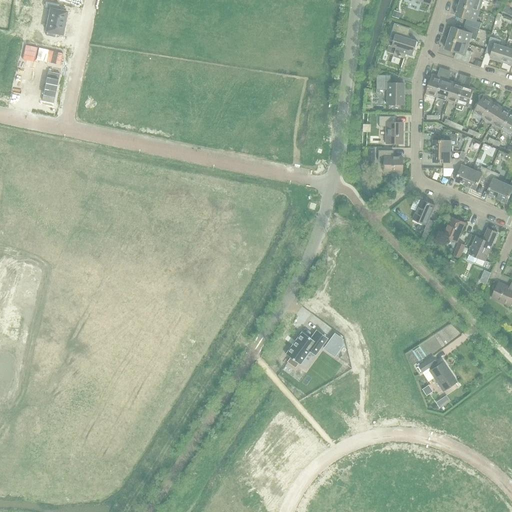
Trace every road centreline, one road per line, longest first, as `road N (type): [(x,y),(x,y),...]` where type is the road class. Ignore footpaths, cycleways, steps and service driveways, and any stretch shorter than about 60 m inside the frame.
road 1 (residential): [(0,423),(83,447),(96,439),(174,299),(190,236)]
road 2 (residential): [(511,495),(444,448),(410,434),(380,435),(336,448),(298,486),(287,511)]
road 3 (residential): [(426,55),(415,172),(423,183),(511,222)]
road 4 (unclassified): [(511,359),(370,219)]
road 5 (residential): [(0,193),(190,236)]
road 6 (residential): [(331,183),(354,0)]
road 7 (residential): [(69,133),(204,159)]
road 8 (residential): [(69,133),(93,0)]
road 9 (residential): [(260,340),(288,302),(319,224)]
road 10 (residential): [(204,159),(331,183)]
